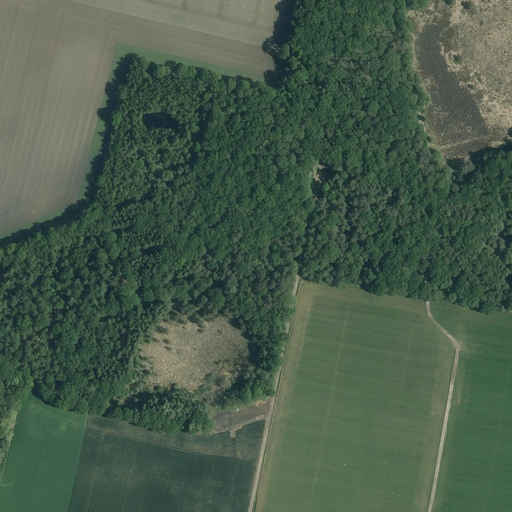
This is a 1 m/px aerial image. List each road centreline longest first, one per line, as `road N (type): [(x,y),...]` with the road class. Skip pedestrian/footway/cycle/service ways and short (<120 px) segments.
road 1 (track): [(428,511),(456,350),(429,308),(438,199),(392,40),(395,0)]
road 2 (track): [(0,361),(80,298),(128,300),(192,271),(250,257),(292,221),(346,201),(380,227),(430,290)]
road 3 (track): [(250,511),(321,160)]
road 4 (track): [(351,0),(321,160)]
